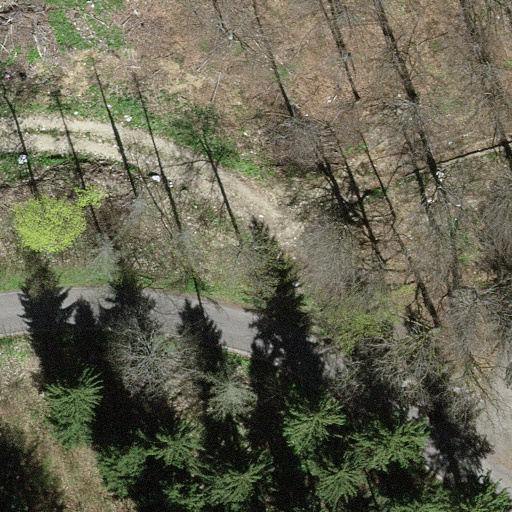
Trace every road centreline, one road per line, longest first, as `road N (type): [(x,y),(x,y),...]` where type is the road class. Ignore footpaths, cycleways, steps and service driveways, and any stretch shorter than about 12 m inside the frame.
road 1 (track): [(0,150),(21,143),(164,143),(289,199),(511,426)]
road 2 (unclassified): [(0,324),(123,309),(267,357),(511,495)]
